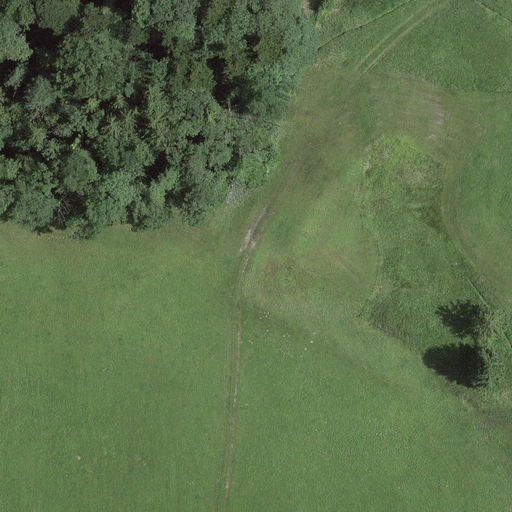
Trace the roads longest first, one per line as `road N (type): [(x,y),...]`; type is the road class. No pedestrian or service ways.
road 1 (track): [(219,511),(257,251)]
road 2 (track): [(310,0),(257,251)]
